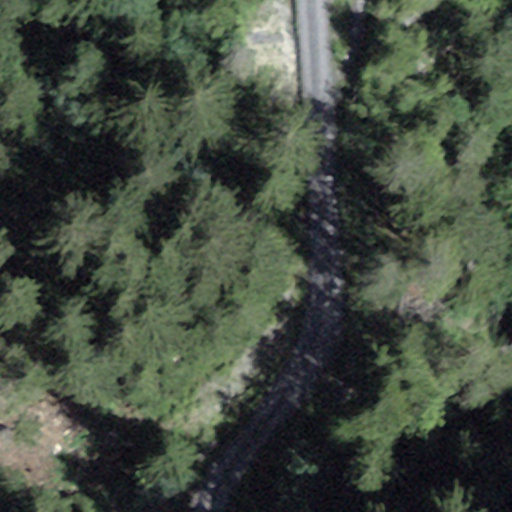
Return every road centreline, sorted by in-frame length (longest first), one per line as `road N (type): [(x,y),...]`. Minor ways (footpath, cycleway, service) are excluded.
road 1 (track): [(316,125),(328,297),(311,374),(234,443),(199,511)]
road 2 (track): [(307,0),(316,125)]
